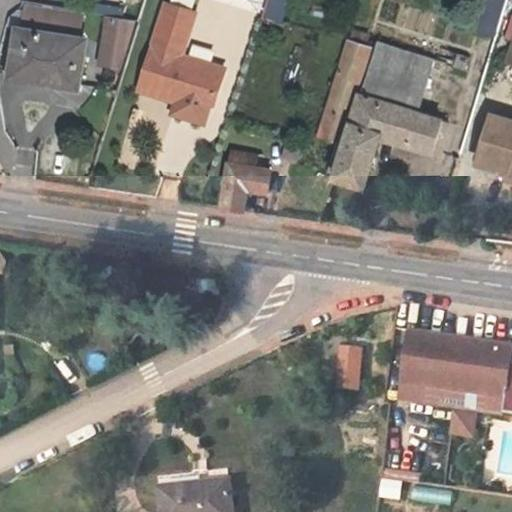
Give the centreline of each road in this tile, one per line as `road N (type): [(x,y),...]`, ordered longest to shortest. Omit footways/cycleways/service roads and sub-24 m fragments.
road 1 (residential): [(308,258),(268,318),(0,455)]
road 2 (primary): [(0,203),(308,258)]
road 3 (unknown): [(159,231),(173,159),(210,112),(237,8)]
road 4 (primary): [(308,258),(511,285)]
